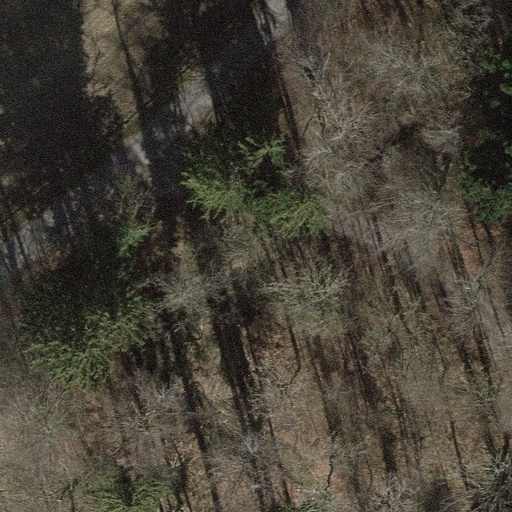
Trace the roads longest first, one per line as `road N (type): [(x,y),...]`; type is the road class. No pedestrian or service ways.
road 1 (track): [(109,159),(280,197),(400,242),(511,325)]
road 2 (track): [(280,0),(0,249)]
